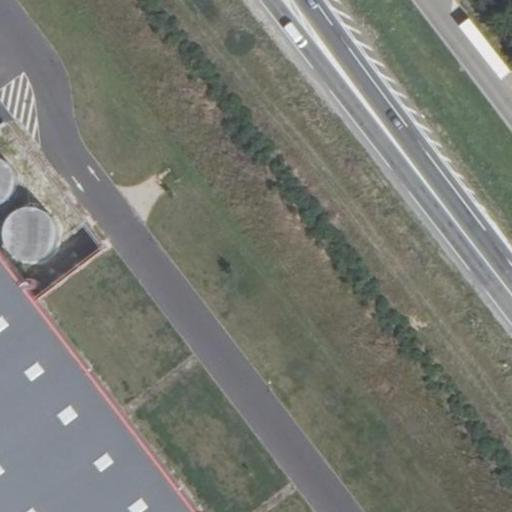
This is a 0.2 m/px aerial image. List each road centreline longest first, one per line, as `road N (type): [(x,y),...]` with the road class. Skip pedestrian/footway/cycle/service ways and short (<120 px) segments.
road 1 (primary): [(271,0),(511,311)]
road 2 (primary): [(511,263),(326,0)]
road 3 (unclassified): [(511,107),(429,0)]
